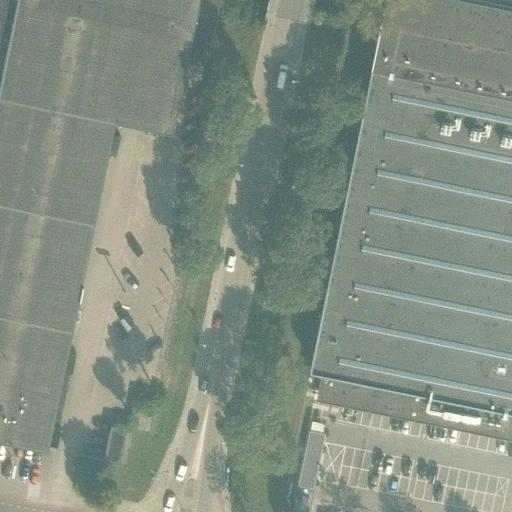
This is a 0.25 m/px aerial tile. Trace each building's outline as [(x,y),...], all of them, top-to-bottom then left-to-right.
[(13,0),(0,66),(0,437),(46,447),(113,116),(169,128),(195,0),(13,0)] [(0,0),(0,66),(13,0),(0,0)] [(511,1),(507,0),(384,0),(311,364),(323,367),(318,392),(332,395),(333,394),(356,399),(355,400),(358,401),(358,399),(381,404),(380,405),(383,406),(383,404),(406,409),(406,411),(408,411),(408,410),(431,414),(430,416),(433,416),(433,415),(445,417),(444,419),(511,432),(511,1)] [(129,427),(149,431),(155,398),(135,394),(129,427)] [(111,424),(104,459),(120,463),(127,428),(111,424)]
